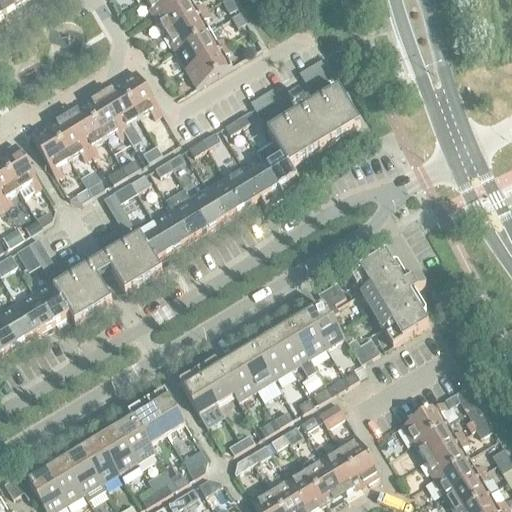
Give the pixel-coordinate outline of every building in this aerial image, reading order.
[(0,0),(0,9),(4,17),(22,6),(17,0),(0,0)] [(149,0),(145,2),(156,20),(189,0),(149,0)] [(189,0),(156,20),(167,37),(207,13),(217,8),(213,1),(196,11),(189,0)] [(222,5),(229,17),(236,13),(229,1),(222,5)] [(207,13),(167,37),(177,55),(211,35),(204,24),(211,20),(207,13)] [(211,35),(177,55),(180,60),(178,62),(185,74),(228,48),(224,41),(217,45),(211,35)] [(228,48),(185,74),(193,86),(195,84),(198,89),(196,91),(196,92),(232,70),(225,59),(232,55),(228,48)] [(310,95),(332,82),(321,64),(299,77),(310,95)] [(162,118),(136,76),(123,83),(125,86),(119,89),(140,122),(150,116),(154,122),(162,118)] [(119,89),(102,99),(126,140),(133,136),(129,129),(140,122),(119,89)] [(285,124),(267,135),(281,158),(290,171),(307,160),(324,150),(342,139),(360,128),(338,92),(320,103),(303,114),(285,124)] [(283,112),(272,93),(250,106),(261,125),(283,112)] [(306,107),(299,95),(288,102),(295,113),(306,107)] [(102,99),(84,110),(105,143),(115,137),(119,144),(126,140),(102,99)] [(94,150),(105,143),(84,110),(67,120),(91,161),(98,157),(94,150)] [(237,124),(242,132),(255,125),(249,116),(237,124)] [(67,120),(50,131),(70,164),(80,158),(85,165),(91,161),(67,120)] [(231,139),(242,132),(237,124),(226,130),(231,139)] [(59,171),(70,164),(50,131),(44,134),(43,132),(30,139),(56,182),(63,178),(59,171)] [(215,137),(202,145),(207,153),(220,146),(215,137)] [(194,161),(207,153),(202,145),(189,153),(194,161)] [(34,195),(41,191),(16,148),(3,156),(5,158),(0,161),(0,162),(19,195),(30,188),(34,195)] [(144,159),(149,167),(162,160),(157,151),(144,159)] [(185,166),(180,158),(167,166),(172,174),(185,166)] [(281,158),(264,169),(284,202),(297,194),(302,191),(299,186),(292,175),(290,171),(281,158)] [(0,162),(0,202),(6,212),(13,208),(8,201),(19,195),(0,162)] [(136,163),(122,172),(127,181),(141,172),(136,163)] [(159,181),(172,174),(167,166),(155,173),(159,181)] [(247,179),(246,179),(262,205),(261,205),(262,208),(265,213),(270,210),(284,202),(264,169),(247,179)] [(243,171),(224,182),(244,215),(261,205),(262,205),(246,179),(247,179),(243,171)] [(122,172),(108,180),(113,189),(127,181),(122,172)] [(144,180),(132,187),(137,197),(150,189),(144,180)] [(224,182),(207,193),(227,226),(244,215),(224,182)] [(92,202),(105,194),(100,185),(87,193),(92,202)] [(131,187),(114,197),(119,207),(137,197),(131,187)] [(70,205),(82,208),(92,202),(87,193),(69,204),(70,205)] [(207,193),(189,203),(209,236),(227,226),(207,193)] [(184,194),(166,205),(171,214),(192,247),(209,236),(189,203),(184,194)] [(119,207),(114,197),(104,203),(124,237),(134,231),(119,207)] [(155,212),(148,216),(153,225),(174,258),(192,247),(171,214),(160,220),(155,212)] [(37,224),(42,232),(52,226),(53,222),(49,216),(37,224)] [(37,224),(26,230),(31,239),(42,232),(37,224)] [(147,228),(135,236),(138,241),(139,241),(156,269),(157,268),(174,258),(153,225),(147,228)] [(20,236),(10,242),(15,249),(25,243),(20,236)] [(122,251),(104,262),(112,276),(125,298),(144,287),(162,276),(159,270),(157,268),(156,269),(139,241),(138,241),(122,251)] [(28,249),(35,259),(48,282),(58,276),(38,243),(28,249)] [(24,266),(35,259),(28,249),(18,256),(24,266)] [(360,288),(364,294),(364,295),(396,275),(386,258),(350,279),(357,290),(360,288)] [(11,260),(0,266),(0,270),(3,276),(16,269),(11,260)] [(104,262),(100,265),(107,276),(108,278),(112,276),(104,262)] [(55,291),(54,292),(71,320),(70,320),(72,323),(75,328),(93,317),(112,306),(97,282),(90,270),(72,281),(55,291)] [(371,315),(407,293),(396,275),(364,295),(364,294),(360,296),(371,315)] [(52,286),(33,297),(54,330),(70,320),(71,320),(54,292),(55,291),(52,286)] [(346,302),(337,287),(318,298),(331,320),(339,316),(335,308),(346,302)] [(383,333),(386,331),(386,330),(418,311),(407,293),(371,315),(383,333)] [(33,297),(16,308),(36,341),(54,330),(33,297)] [(16,308),(0,317),(0,321),(18,352),(36,341),(16,308)] [(324,309),(306,320),(327,353),(345,342),(324,309)] [(386,330),(386,331),(390,337),(386,339),(393,350),(429,329),(418,311),(386,330)] [(289,330),(309,364),(327,353),(306,320),(289,330)] [(0,321),(0,361),(1,362),(18,352),(0,321)] [(272,341),(292,374),(300,369),(307,381),(316,376),(309,364),(289,330),(272,341)] [(272,341),(254,351),(274,385),(292,374),(272,341)] [(361,370),(380,358),(371,344),(360,350),(355,343),(348,347),(361,370)] [(257,395),(274,385),(254,351),(237,362),(257,395)] [(238,407),(257,395),(237,362),(220,372),(219,373),(235,398),(234,399),(238,407)] [(216,364),(197,375),(217,408),(234,399),(235,398),(219,373),(220,372),(216,364)] [(199,419),(217,408),(197,375),(179,386),(199,419)] [(344,382),(349,390),(360,384),(354,375),(344,382)] [(339,384),(326,392),(332,401),(345,393),(339,384)] [(313,400),(318,409),(332,401),(326,392),(313,400)] [(165,395),(147,406),(167,439),(185,428),(165,395)] [(298,409),(304,418),(314,411),(309,403),(305,405),(302,400),(296,403),(299,409),(298,409)] [(473,401),(462,407),(466,414),(477,408),(473,401)] [(444,405),(401,431),(409,444),(411,442),(415,448),(448,427),(441,417),(448,412),(444,405)] [(131,415),(128,417),(132,422),(133,425),(134,424),(149,449),(151,449),(167,439),(147,406),(131,415)] [(336,409),(319,419),(327,433),(345,423),(336,409)] [(287,416),(273,424),(279,433),(292,425),(287,416)] [(470,426),(475,434),(487,427),(482,418),(470,426)] [(318,430),(313,421),(301,429),(306,437),(318,430)] [(133,425),(117,434),(137,468),(155,457),(151,449),(149,449),(134,424),(133,425)] [(279,433),(273,424),(260,433),(265,441),(279,433)] [(454,438),(448,427),(415,448),(425,465),(465,441),(461,434),(454,438)] [(492,436),(487,427),(475,434),(480,443),(492,436)] [(295,432),(283,439),(289,448),(290,449),(301,442),(295,432)] [(117,434),(99,445),(119,478),(125,487),(142,476),(137,468),(117,434)] [(380,480),(362,450),(355,438),(347,442),(352,449),(341,455),(361,489),(366,485),(368,488),(380,480)] [(249,439),(239,445),(244,453),(255,447),(249,439)] [(283,439),(271,446),(276,455),(289,448),(283,439)] [(465,441),(425,465),(436,482),(469,462),(462,452),(469,447),(465,441)] [(99,445),(82,456),(102,489),(119,478),(99,445)] [(244,453),(239,445),(229,451),(234,460),(244,453)] [(270,458),(265,450),(253,457),(257,465),(270,458)] [(492,460),(497,469),(509,462),(504,453),(492,460)] [(361,489),(341,455),(330,462),(326,455),(319,459),(343,499),(361,489)] [(82,456),(64,466),(85,499),(88,505),(106,495),(102,489),(82,456)] [(343,499),(319,459),(312,463),(317,470),(306,476),(326,510),(343,499)] [(248,460),(237,467),(234,477),(235,479),(253,469),(248,460)] [(475,473),(469,462),(436,482),(439,488),(436,489),(444,501),(486,476),(482,469),(475,473)] [(497,469),(507,487),(511,483),(511,467),(509,462),(497,469)] [(64,466),(47,477),(67,510),(85,499),(64,466)] [(205,477),(206,475),(201,468),(189,475),(194,484),(205,477)] [(322,511),(326,510),(306,476),(295,483),(291,476),(284,480),(303,511),(322,511)] [(486,476),(444,501),(450,511),(453,511),(454,511),(453,511),(465,511),(490,497),(483,486),(490,482),(486,476)] [(20,489),(28,503),(28,504),(36,499),(23,477),(4,489),(13,503),(21,499),(16,492),(20,489)] [(47,477),(29,487),(43,511),(63,511),(67,510),(47,477)] [(177,494),(190,487),(184,478),(172,486),(177,494)] [(282,491),(271,498),(279,511),(303,511),(284,480),(278,484),(282,491)] [(209,484),(198,491),(204,500),(222,489),(221,488),(209,484)] [(167,489),(154,496),(160,505),(172,497),(167,489)] [(193,494),(181,501),(186,510),(198,502),(193,494)] [(147,511),(160,505),(154,496),(142,504),(146,511),(147,511)] [(279,511),(271,498),(260,504),(256,497),(249,502),(255,511),(279,511)] [(497,508),(490,497),(465,511),(505,511),(508,511),(503,504),(497,508)] [(181,511),(186,510),(181,501),(168,509),(170,511),(181,511)]
